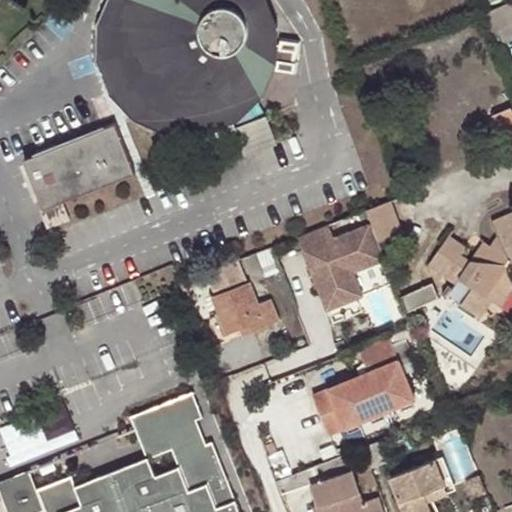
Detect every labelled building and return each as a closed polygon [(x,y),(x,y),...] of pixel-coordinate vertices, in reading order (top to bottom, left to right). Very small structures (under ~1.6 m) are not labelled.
[(117,90),(140,114),(169,127),(204,126),(232,115),(246,155),(279,144),(269,116),(256,120),(249,100),(257,91),(259,87),(268,63),(273,64),(271,74),(293,76),(295,64),(291,64),(292,55),(296,56),(298,43),(276,40),(276,46),(269,47),(269,29),(257,0),(116,0),(105,29),(106,60),(117,90)] [(511,2),(484,14),(493,35),(497,33),(511,26),(511,2)] [(511,26),(497,33),(503,47),(511,42),(511,26)] [(249,100),(256,120),(269,116),(259,87),(257,91),(249,100)] [(31,170),(46,208),(61,202),(138,173),(119,122),(38,153),(40,158),(36,167),(31,170)] [(38,153),(26,158),(31,170),(36,167),(40,158),(38,153)] [(43,212),(49,227),(69,219),(61,202),(43,210),(43,212)] [(401,238),(387,205),(365,213),(379,246),(401,238)] [(477,261),(470,259),(461,253),(464,250),(447,238),(428,265),(454,285),(459,279),(473,289),(460,303),(479,317),(491,301),(498,306),(511,287),(511,281),(505,266),(509,260),(511,261),(511,212),(493,220),(498,233),(489,245),(477,261)] [(384,262),(365,213),(299,237),(327,311),(357,300),(348,276),(353,274),(384,262)] [(483,241),(470,259),(477,261),(489,245),(483,241)] [(238,259),(205,271),(211,289),(245,278),(238,259)] [(353,274),(348,276),(357,300),(362,298),(353,274)] [(250,324),(253,332),(278,322),(270,300),(257,305),(250,282),(212,296),(226,334),(239,329),(250,324)] [(241,336),(253,332),(250,324),(239,329),(241,336)] [(413,401),(389,337),(357,349),(366,372),(353,377),(355,382),(342,386),(340,382),(310,393),(325,433),(413,401)] [(340,382),(342,386),(355,382),(353,377),(340,382)] [(240,511),(194,393),(130,418),(146,457),(172,446),(180,466),(154,476),(147,458),(74,487),(71,477),(38,489),(30,469),(0,480),(0,496),(6,511),(240,511)] [(376,441),(362,446),(369,465),(383,460),(376,441)] [(346,452),(276,479),(282,493),(310,484),(317,505),(319,511),(382,511),(378,496),(362,502),(346,452)] [(404,511),(432,511),(425,493),(445,485),(434,459),(391,478),(404,511)] [(445,485),(425,493),(429,503),(449,495),(445,485)]
